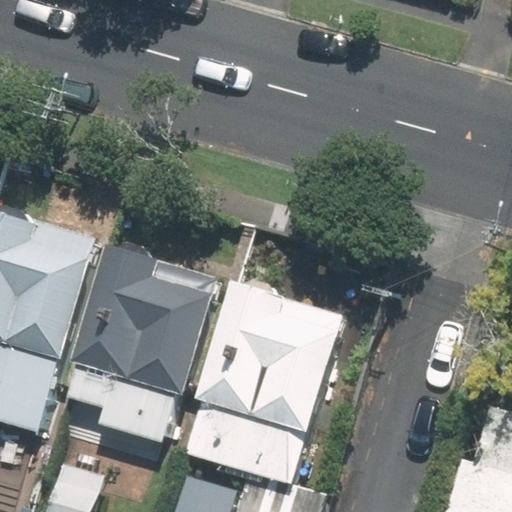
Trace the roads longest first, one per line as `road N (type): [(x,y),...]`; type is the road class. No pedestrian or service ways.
road 1 (secondary): [(0,9),(487,146)]
road 2 (residential): [(385,511),(487,146)]
